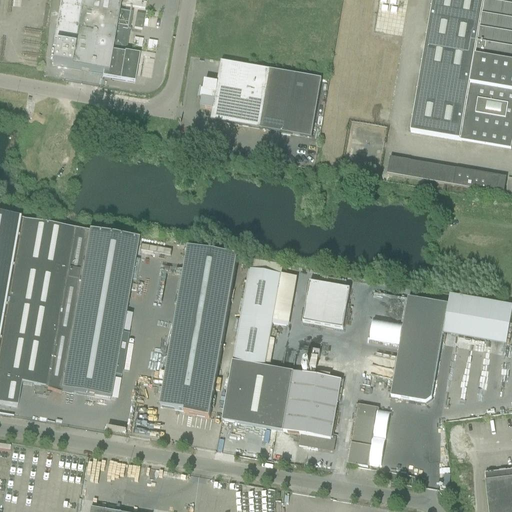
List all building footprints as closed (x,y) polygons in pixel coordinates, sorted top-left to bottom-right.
[(55,47),(52,66),(102,75),(102,79),(103,79),(103,75),(112,76),(111,80),(134,84),(139,56),(129,54),(125,54),(132,13),(119,11),(120,0),(59,0),(52,46),(55,47)] [(378,0),(374,32),(401,36),(405,0),(378,0)] [(511,0),(433,0),(411,134),(511,151),(511,143),(511,0)] [(126,1),(125,6),(145,10),(146,4),(126,1)] [(136,15),(134,30),(141,31),(144,17),(136,15)] [(212,111),(210,122),(311,139),(321,80),(221,63),(217,85),(205,82),(203,91),(201,91),(201,90),(200,90),(198,100),(200,100),(201,100),(200,109),(212,111)] [(390,159),(387,176),(407,179),(410,162),(390,159)] [(456,170),(453,187),(487,192),(489,175),(456,170)] [(499,177),(497,194),(503,195),(506,178),(499,177)] [(0,217),(0,353),(23,222),(0,217)] [(60,392),(88,234),(77,232),(23,222),(0,353),(0,405),(17,409),(21,385),(47,390),(47,391),(49,392),(60,396),(61,396),(60,395),(61,393),(60,392)] [(121,336),(138,242),(88,234),(60,392),(61,393),(110,401),(114,378),(120,379),(128,337),(121,336)] [(189,251),(162,407),(185,413),(184,416),(209,420),(237,260),(189,251)] [(265,368),(281,276),(248,270),(232,363),(265,368)] [(303,324),(343,329),(348,288),(308,283),(303,324)] [(431,401),(433,391),(448,306),(408,299),(392,389),(391,399),(426,405),(431,401)] [(283,433),(293,373),(265,368),(232,363),(222,423),(283,433)] [(333,430),(341,382),(293,373),(283,433),(301,437),(299,448),(317,451),(318,447),(324,448),(324,451),(332,452),(334,442),(332,442),(334,431),(333,430)] [(368,470),(370,460),(378,410),(358,406),(348,466),(368,470)] [(511,511),(511,470),(484,475),(485,482),(488,511),(511,511)]
